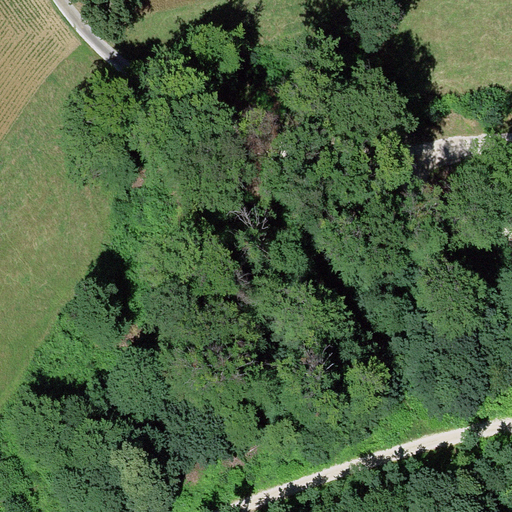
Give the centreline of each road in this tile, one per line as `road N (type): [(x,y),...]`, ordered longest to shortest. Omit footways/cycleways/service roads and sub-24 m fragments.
road 1 (track): [(182,105),(170,511)]
road 2 (track): [(195,115),(411,186),(511,236)]
road 3 (track): [(220,511),(445,437),(511,426)]
road 4 (track): [(64,0),(107,48),(195,115)]
